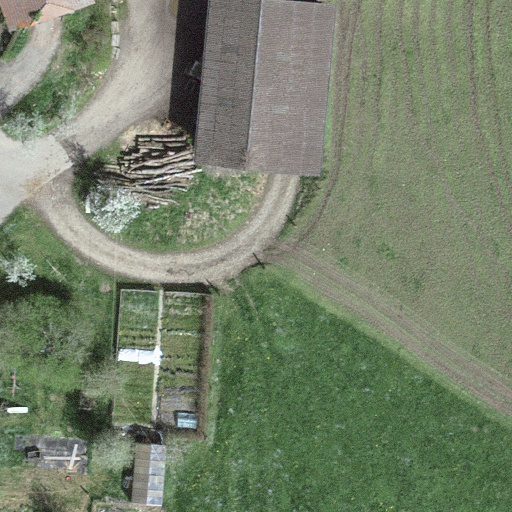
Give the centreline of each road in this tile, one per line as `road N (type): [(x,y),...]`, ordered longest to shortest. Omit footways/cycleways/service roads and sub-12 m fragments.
road 1 (track): [(39,162),(63,218),(119,260),(200,267),(247,246),(275,212),(282,173)]
road 2 (track): [(0,175),(39,162),(130,100),(162,37),(167,0)]
